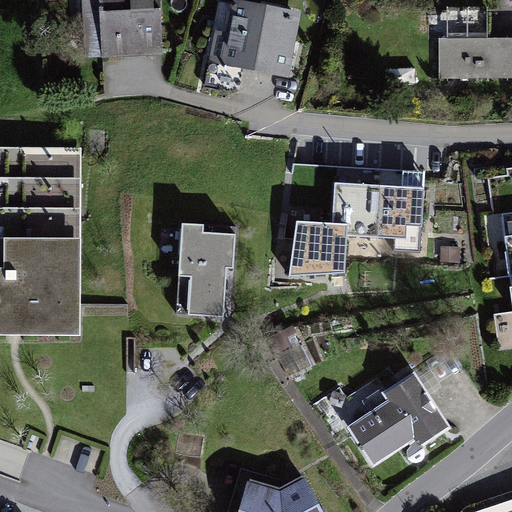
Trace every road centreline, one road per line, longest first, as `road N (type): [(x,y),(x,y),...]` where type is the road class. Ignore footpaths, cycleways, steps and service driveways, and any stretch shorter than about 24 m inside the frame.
road 1 (residential): [(511,136),(364,131),(174,97)]
road 2 (residential): [(157,511),(136,486),(121,428),(168,371)]
road 3 (residential): [(397,511),(511,417)]
